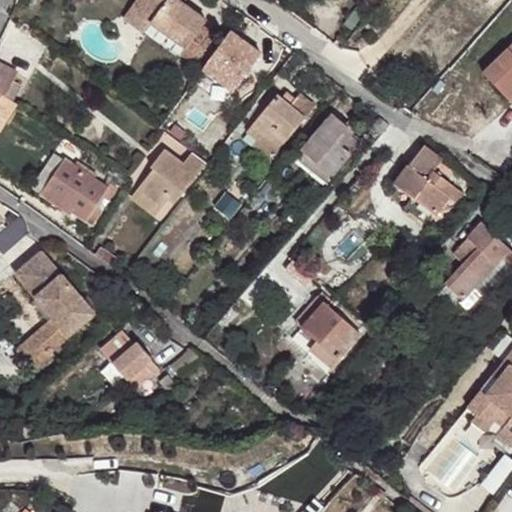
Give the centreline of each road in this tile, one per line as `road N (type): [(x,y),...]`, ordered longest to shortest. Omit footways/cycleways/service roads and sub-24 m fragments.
road 1 (residential): [(253,0),(402,125),(456,141),(496,145),(511,138)]
road 2 (residential): [(0,196),(196,343)]
